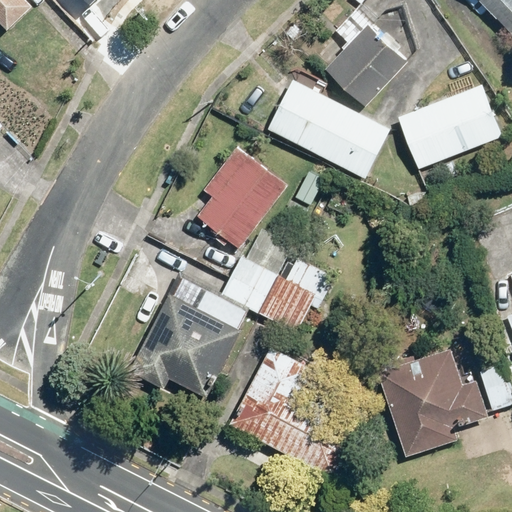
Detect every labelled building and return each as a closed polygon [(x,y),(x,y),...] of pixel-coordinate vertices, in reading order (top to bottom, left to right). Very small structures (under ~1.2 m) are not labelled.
[(26,0),(0,0),(0,23),(7,31),(33,7),(26,0)] [(511,0),(481,0),(511,32),(511,0)] [(325,66),(366,103),(404,61),(364,24),(325,66)] [(294,79),(269,129),(362,177),(388,127),(294,79)] [(482,85),(400,116),(418,165),(500,134),(482,85)] [(187,202),(241,243),(287,184),(233,143),(187,202)] [(331,180),(312,170),(286,215),(305,226),(331,180)] [(260,313),(279,276),(242,257),(223,294),(260,313)] [(334,279),(299,257),(285,279),(279,276),(260,313),(298,333),(314,302),(318,305),(334,279)] [(238,329),(168,292),(133,358),(203,395),(238,329)] [(370,364),(403,448),(493,412),(459,329),(370,364)] [(271,348),(232,421),(334,475),(373,401),(271,348)] [(511,391),(498,359),(481,366),(499,406),(511,400),(511,391)]
